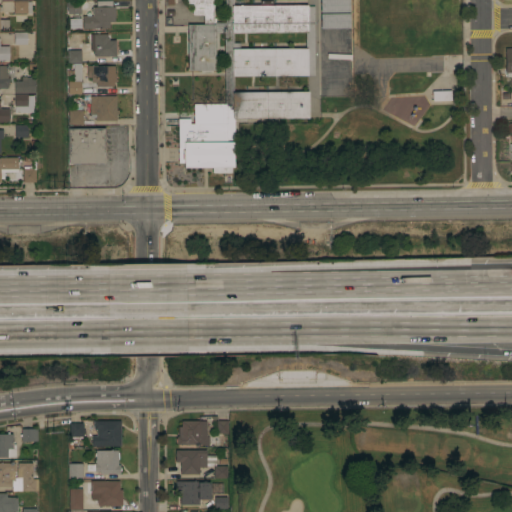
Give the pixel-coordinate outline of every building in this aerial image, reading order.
[(67,14),(66,1),(80,0),(80,13),(67,14)] [(232,0),(233,5),(307,5),(307,6),(314,6),(314,76),(233,76),(233,92),(308,92),(308,118),(232,119),(233,167),(231,167),(231,173),(211,173),(211,168),(182,168),(182,163),(178,163),(177,119),(189,118),(189,123),(193,123),(193,103),(224,103),(223,33),(214,33),(214,70),(187,70),(187,24),(203,24),(203,15),(191,15),(191,4),(185,4),(185,0),(232,0)] [(349,0),(349,12),(320,12),(320,0),(349,0)] [(13,1),(27,1),(31,1),(31,12),(27,12),(27,13),(13,13),(13,1)] [(114,6),(114,10),(115,10),(115,17),(114,17),(114,22),(108,22),(108,28),(100,28),(100,29),(98,29),(98,28),(94,28),(94,29),(82,29),(82,16),(92,16),(91,7),(114,6)] [(349,13),(349,28),(320,28),(320,14),(349,13)] [(0,19),(8,19),(9,29),(0,29),(0,19)] [(13,32),(26,31),(26,44),(13,44),(13,32)] [(115,56),(93,56),(93,55),(93,51),(94,51),(93,34),(107,34),(107,38),(108,38),(108,40),(115,40),(115,56)] [(0,60),(0,46),(8,46),(8,60),(0,60)] [(511,47),(501,48),(502,76),(511,76),(511,84),(511,83),(511,47)] [(67,50),(80,50),(81,62),(67,62),(67,50)] [(80,94),(67,94),(67,81),(73,81),(73,63),(80,63),(80,94)] [(0,65),(7,65),(7,78),(8,78),(8,84),(7,84),(7,86),(7,88),(0,88),(0,65)] [(114,74),(115,74),(115,82),(113,82),(113,86),(95,86),(95,82),(90,82),(90,77),(86,77),(86,65),(96,65),(114,65),(114,74)] [(21,80),(21,76),(26,76),(26,77),(31,77),(31,79),(34,79),(34,93),(14,93),(14,80),(21,80)] [(450,90),(451,100),(431,100),(431,91),(450,90)] [(14,112),(14,94),(26,93),(27,111),(14,112)] [(115,110),(118,110),(118,113),(116,113),(116,121),(94,120),(94,117),(89,117),(89,95),(116,95),(115,110)] [(0,108),(8,108),(8,122),(0,122),(0,108)] [(82,124),(68,124),(68,110),(82,110),(82,124)] [(27,124),(27,137),(14,137),(14,124),(27,124)] [(67,129),(104,128),(105,163),(68,163),(67,129)] [(0,157),(17,157),(17,169),(0,169),(0,157)] [(22,182),(22,168),(35,168),(35,182),(22,182)] [(120,446),(96,446),(96,429),(93,429),(93,426),(92,426),(92,423),(93,423),(93,420),(120,420),(120,446)] [(199,421),(199,422),(205,422),(205,437),(199,437),(199,445),(176,444),(176,436),(177,436),(177,426),(180,426),(180,420),(199,421)] [(226,420),(227,433),(214,433),(214,421),(226,420)] [(83,437),(68,437),(69,422),(83,422),(83,437)] [(36,429),(36,441),(32,441),(21,441),(21,436),(19,436),(19,434),(21,434),(21,429),(36,429)] [(0,434),(6,434),(6,432),(8,432),(8,434),(12,434),(12,444),(15,444),(15,457),(0,457),(0,434)] [(206,449),(206,455),(215,455),(215,465),(213,465),(206,465),(206,467),(198,467),(198,470),(199,470),(199,472),(198,472),(198,474),(179,474),(179,462),(175,462),(174,450),(206,449)] [(117,452),(118,452),(118,459),(117,459),(117,465),(119,465),(119,474),(99,474),(99,471),(93,471),(93,470),(86,470),(86,464),(93,464),(93,463),(95,463),(95,456),(94,456),(94,452),(95,452),(95,450),(117,450),(117,452)] [(21,491),(21,486),(14,486),(14,477),(16,477),(16,466),(17,466),(17,463),(37,462),(37,491),(21,491)] [(0,463),(15,463),(15,471),(14,471),(14,480),(11,480),(11,486),(0,486),(0,463)] [(82,479),(67,479),(67,463),(82,463),(82,479)] [(227,466),(227,478),(213,478),(213,466),(227,466)] [(119,481),(119,489),(121,489),(121,490),(122,490),(122,497),(121,497),(121,506),(97,506),(97,504),(96,504),(96,500),(90,500),(90,481),(119,481)] [(198,481),(198,482),(210,482),(209,499),(198,499),(198,505),(180,505),(180,493),(175,493),(175,481),(198,481)] [(82,509),(68,509),(68,488),(82,488),(82,509)] [(0,511),(0,493),(6,493),(6,497),(17,497),(17,511),(13,511),(0,511)] [(226,497),(226,509),(214,509),(214,497),(226,497)]
